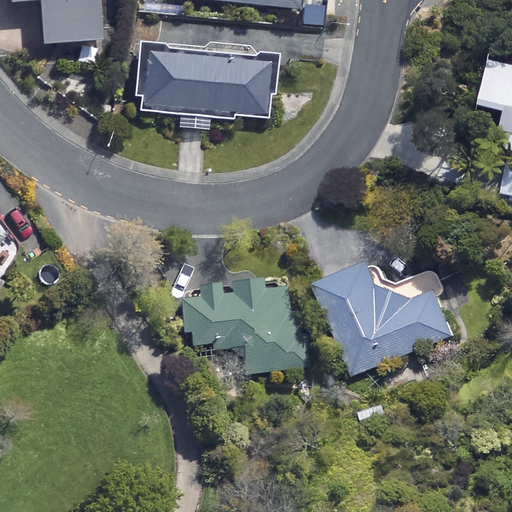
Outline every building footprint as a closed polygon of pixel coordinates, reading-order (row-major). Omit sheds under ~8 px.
[(6,0),(6,3),(38,2),(39,44),(96,43),(95,0),(6,0)] [(182,0),(299,8),(299,0),(182,0)] [(274,50),(136,42),(132,111),(269,119),(274,50)] [(511,64),(493,60),(483,106),(509,112),(504,132),(511,133),(511,64)] [(0,294),(6,285),(0,280),(0,273),(15,250),(0,240),(0,294)] [(379,286),(370,264),(317,284),(353,378),(454,340),(437,293),(413,302),(379,286)] [(217,375),(301,381),(309,283),(231,277),(229,298),(184,295),(182,328),(191,328),(190,346),(219,348),(217,375)]
